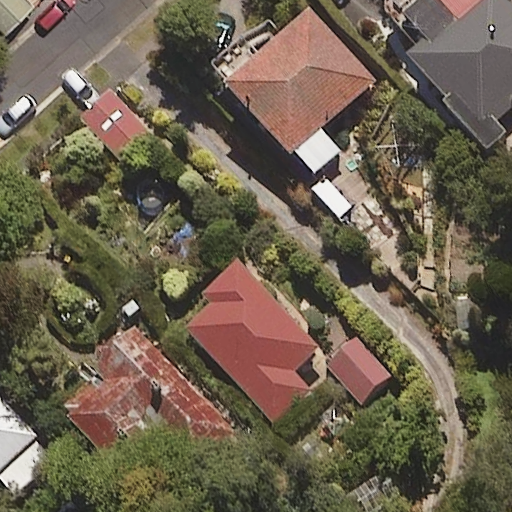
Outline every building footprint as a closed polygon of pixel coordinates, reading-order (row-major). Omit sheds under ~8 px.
[(32,13),(19,0),(0,0),(0,33),(4,39),(32,13)] [(511,10),(501,0),(413,0),(400,15),(403,49),(429,74),(418,85),(454,119),(448,126),(492,168),(511,146),(502,136),(511,125),(511,10)] [(242,110),(238,115),(320,190),(346,162),(327,145),(378,89),(315,31),(300,48),(277,27),(219,89),(242,110)] [(153,133),(110,88),(80,115),(124,160),(153,133)] [(318,348),(239,258),(203,290),(209,297),(184,318),(275,422),(311,391),(292,370),(318,348)] [(78,367),(141,435),(163,415),(200,457),(235,425),(135,315),(78,367)] [(390,379),(356,340),(326,366),(361,405),(390,379)] [(0,387),(0,465),(39,431),(0,387)] [(373,511),(405,493),(388,466),(340,496),(349,511),(373,511)]
